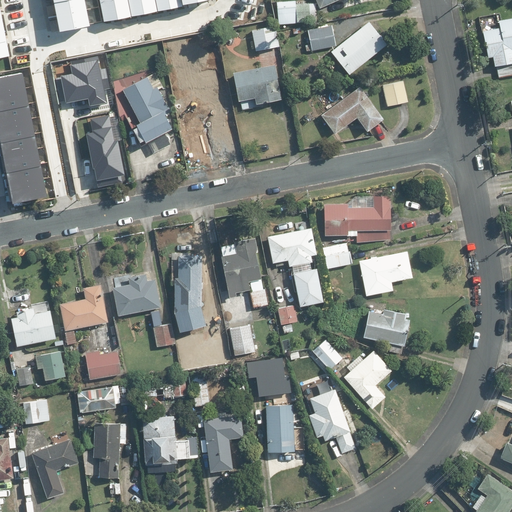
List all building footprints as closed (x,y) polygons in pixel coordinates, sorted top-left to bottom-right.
[(51,0),(58,32),(89,26),(83,0),(51,0)] [(101,0),(105,19),(201,0),(101,0)] [(299,23),(299,1),(279,1),(279,23),(299,23)] [(299,1),(299,23),(320,23),(320,1),(299,1)] [(0,58),(9,57),(0,10),(0,58)] [(502,13),(479,16),(485,56),(497,55),(499,76),(511,74),(511,16),(502,18),(502,13)] [(390,42),(372,20),(334,50),(352,73),(390,42)] [(334,25),(310,30),(313,42),(307,44),(309,51),(338,45),(334,25)] [(277,26),(253,30),(257,51),(281,47),(277,26)] [(219,40),(202,42),(204,61),(222,58),(219,40)] [(129,49),(129,58),(146,57),(146,47),(129,49)] [(57,74),(61,99),(89,94),(90,101),(107,98),(100,56),(71,61),(72,70),(62,71),(62,74),(57,74)] [(259,102),(285,98),(279,64),(237,72),(242,100),(258,97),(259,102)] [(229,106),(223,68),(178,75),(185,118),(205,115),(204,110),(229,106)] [(0,75),(0,149),(10,203),(46,196),(22,72),(0,75)] [(150,141),(156,153),(173,144),(167,132),(177,127),(169,113),(174,110),(163,89),(167,87),(158,72),(125,89),(142,122),(136,125),(146,143),(150,141)] [(405,80),(383,85),(388,106),(410,101),(405,80)] [(330,95),(318,104),(339,133),(362,116),(372,130),(388,118),(364,85),(337,105),(330,95)] [(89,131),(99,183),(126,178),(118,137),(114,138),(110,114),(91,118),(93,131),(89,131)] [(328,202),(327,232),(354,233),(354,240),(390,241),(390,228),(395,228),(395,195),(350,194),(349,202),(328,202)] [(270,235),(276,261),(290,258),(292,264),(316,259),(315,252),(319,252),(313,226),(270,235)] [(247,254),(224,257),(229,297),(240,295),(239,290),(251,289),(254,305),(269,303),(261,238),(245,240),(247,254)] [(351,239),(325,245),(329,267),(356,262),(351,239)] [(412,249),(362,258),(369,294),(395,289),(394,280),(417,276),(412,249)] [(205,254),(182,254),(181,276),(178,276),(177,312),(183,329),(209,321),(204,305),(205,254)] [(321,267),(297,271),(302,303),(326,299),(321,267)] [(148,272),(130,275),(131,283),(115,286),(120,313),(162,305),(157,278),(149,279),(148,272)] [(89,298),(62,303),(68,342),(78,341),(76,327),(110,321),(104,283),(87,285),(89,298)] [(277,317),(282,316),(286,333),(295,331),(293,323),(301,321),(297,305),(275,309),(277,317)] [(58,336),(52,309),(38,312),(36,306),(19,310),(20,316),(14,317),(20,344),(58,336)] [(370,308),(365,335),(407,343),(412,318),(409,318),(410,312),(389,307),(388,311),(370,308)] [(174,324),(156,326),(158,345),(176,343),(174,324)] [(253,325),(232,328),(235,353),(257,350),(253,325)] [(327,336),(312,350),(331,371),(346,356),(327,336)] [(106,352),(106,349),(87,352),(92,378),(122,373),(118,350),(106,352)] [(351,370),(345,375),(375,407),(388,395),(378,384),(394,368),(376,349),(366,358),(361,353),(348,366),(351,370)] [(37,355),(39,368),(43,367),(45,378),(67,374),(63,350),(37,355)] [(269,362),(250,362),(251,384),(270,383),(269,362)] [(32,367),(18,368),(19,380),(33,379),(32,367)] [(208,369),(192,371),(196,405),(211,403),(208,369)] [(188,377),(164,377),(163,395),(188,396),(188,377)] [(405,386),(400,377),(390,383),(395,392),(405,386)] [(129,384),(78,390),(81,412),(132,405),(129,384)] [(359,446),(337,386),(314,395),(315,398),(308,400),(310,407),(315,405),(317,411),(312,413),(320,436),(326,434),(327,437),(336,434),(342,452),(359,446)] [(48,399),(25,403),(28,423),(51,420),(48,399)] [(296,402),(270,403),(271,450),(297,449),(296,402)] [(17,403),(0,405),(0,426),(20,423),(17,403)] [(212,469),(234,466),(231,436),(245,435),(243,414),(207,418),(212,469)] [(147,463),(181,462),(180,433),(176,434),(176,415),(146,416),(147,463)] [(97,420),(95,456),(101,456),(100,475),(120,476),(122,443),(128,443),(129,421),(97,420)] [(82,460),(74,437),(34,451),(49,495),(66,489),(59,469),(82,460)] [(511,440),(509,440),(503,458),(511,461),(511,440)] [(0,479),(15,478),(11,444),(0,445),(0,479)] [(511,511),(511,487),(489,471),(479,487),(484,491),(472,508),(478,511),(511,511)] [(113,480),(112,493),(122,493),(122,500),(138,500),(138,481),(113,480)]
